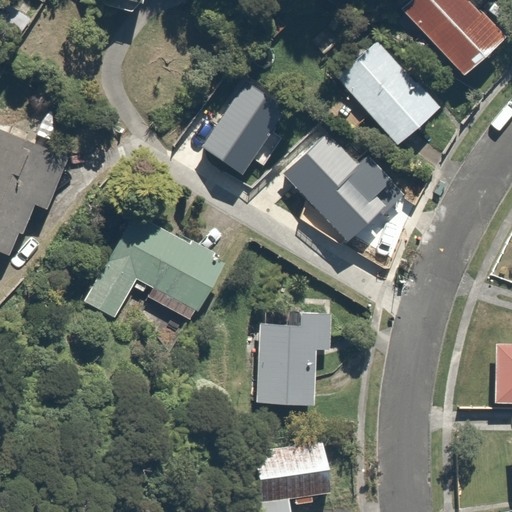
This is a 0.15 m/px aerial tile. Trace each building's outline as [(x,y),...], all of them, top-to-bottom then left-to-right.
[(467,0),(400,0),(393,7),(453,70),(496,30),(467,0)] [(370,35),(328,72),(385,139),(428,102),(370,35)] [(0,244),(18,199),(37,207),(58,155),(0,132),(0,244)] [(364,183),(376,171),(354,148),(342,159),(318,133),(275,173),(339,241),(381,202),(364,183)] [(81,299),(107,312),(126,275),(186,306),(212,255),(125,212),(81,299)] [(304,401),(306,349),(318,350),(319,337),(330,337),(331,301),(296,300),(296,319),(252,317),(248,398),(304,401)] [(511,337),(486,337),(486,400),(511,400),(511,337)] [(252,511),(285,511),(286,502),(310,498),(308,491),(327,488),(326,483),(318,440),(248,453),(256,496),(252,511)]
